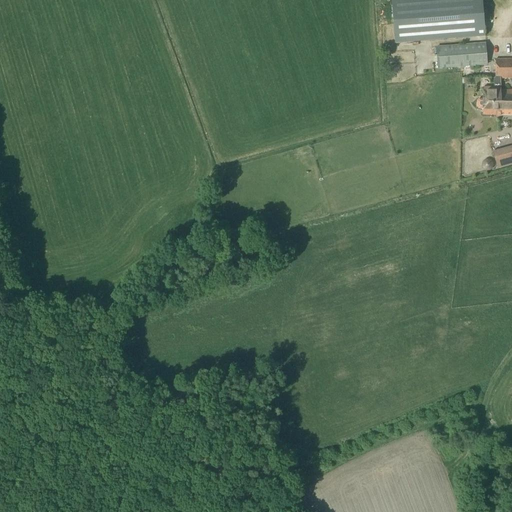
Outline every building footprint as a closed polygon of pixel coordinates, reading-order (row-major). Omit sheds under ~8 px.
[(395,43),(485,36),(481,0),(404,0),(391,1),(395,43)] [(486,44),(436,47),(437,69),(487,65),(486,44)] [(497,84),(500,83),(500,78),(511,78),(511,59),(495,59),(495,78),(494,78),(494,85),(497,84)] [(478,110),(482,110),(482,115),(511,115),(511,90),(500,90),(500,83),(497,84),(494,85),(494,88),(483,88),(482,99),(478,99),(476,101),(477,108),(478,110)] [(511,145),(492,151),(497,169),(511,164),(511,145)]
